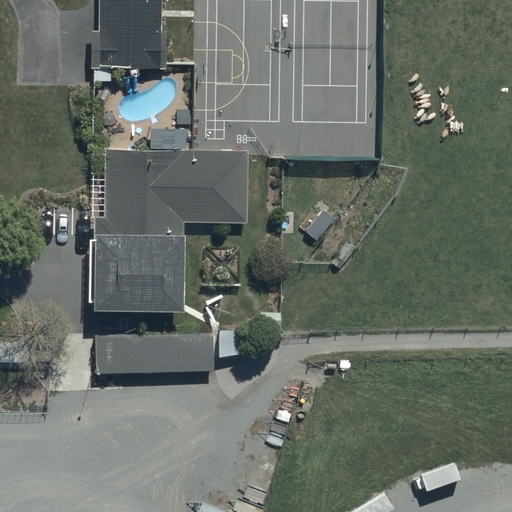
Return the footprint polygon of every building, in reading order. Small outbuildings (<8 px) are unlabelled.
[(98,0),(98,33),(90,32),(90,73),(93,73),(93,84),(110,85),(110,72),(165,73),(165,33),(159,33),(159,0),(98,0)] [(184,226),(246,227),(247,154),(193,156),(158,153),(159,148),(135,147),(135,154),(91,153),(90,190),(104,190),(103,221),(93,221),(92,244),(89,244),(88,307),(93,307),(93,318),(183,319),(184,226)] [(322,212),(305,233),(319,245),(336,224),(322,212)] [(244,334),(218,334),(219,359),(244,359),(244,334)] [(95,338),(96,376),(213,374),(213,336),(95,338)]
